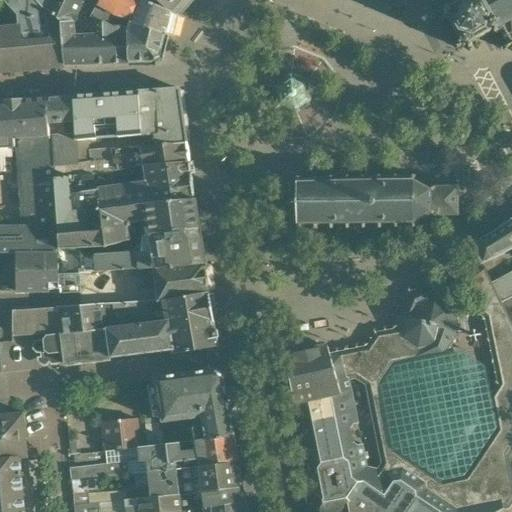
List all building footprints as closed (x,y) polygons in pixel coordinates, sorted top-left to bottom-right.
[(18,28),(23,69),(65,66),(62,24),(41,26),(39,13),(44,9),(35,0),(1,0),(17,15),(18,28)] [(35,0),(44,9),(62,23),(62,24),(73,23),(84,0),(35,0)] [(139,0),(101,0),(99,7),(119,16),(119,17),(132,21),(131,24),(166,35),(171,13),(139,0)] [(139,0),(171,13),(183,0),(139,0)] [(511,0),(466,0),(452,8),(449,4),(444,6),(447,12),(444,13),(446,16),(439,19),(442,24),(449,20),(461,42),(454,45),(457,50),(464,46),(465,48),(467,46),(470,52),(475,50),(472,44),(493,32),(494,34),(492,35),(501,51),(504,49),(505,52),(510,49),(511,51),(511,50),(511,0)] [(103,35),(103,64),(152,63),(159,58),(166,35),(131,24),(132,21),(119,17),(119,16),(99,7),(97,6),(92,17),(102,24),(103,35)] [(103,64),(103,35),(76,35),(75,24),(73,23),(62,24),(65,66),(103,64)] [(0,71),(23,69),(18,28),(0,29),(0,71)] [(305,83),(292,78),(292,76),(289,76),(290,79),(279,87),(276,86),(275,88),(278,89),(280,103),(278,104),(279,107),(282,105),(294,110),(295,112),(297,112),(297,109),(307,101),(309,102),(310,100),(308,99),(306,86),(308,84),(307,82),(305,83)] [(179,90),(137,93),(141,135),(148,135),(149,146),(187,143),(179,90)] [(137,93),(74,97),(76,133),(76,141),(95,139),(94,121),(117,119),(119,137),(141,135),(137,93)] [(74,97),(45,99),(48,137),(52,136),(52,135),(76,133),(74,97)] [(45,99),(0,102),(0,147),(18,147),(18,139),(48,137),(45,99)] [(76,133),(52,135),(52,136),(54,168),(78,165),(78,164),(76,141),(76,133)] [(48,137),(18,139),(18,147),(19,149),(18,150),(19,163),(24,228),(26,254),(58,254),(59,275),(67,274),(66,249),(59,250),(58,236),(54,179),(54,168),(52,136),(48,137)] [(149,146),(128,148),(129,163),(143,161),(144,166),(189,163),(187,143),(149,146)] [(128,148),(112,149),(113,160),(101,162),(102,166),(129,164),(129,163),(128,148)] [(112,149),(90,152),(90,162),(90,163),(101,162),(113,160),(112,149)] [(78,164),(78,165),(54,168),(54,179),(102,173),(102,166),(101,162),(90,163),(90,162),(78,164)] [(102,173),(54,179),(58,236),(104,232),(102,211),(150,204),(150,205),(195,201),(189,163),(144,166),(146,178),(139,179),(140,185),(114,188),(112,172),(102,173)] [(378,176),(378,181),(366,181),(366,177),(362,177),(362,181),(350,181),(350,177),(347,177),(347,168),(332,168),(332,177),(329,177),(329,182),(317,182),(317,177),(313,177),(313,182),(301,182),(301,178),(297,178),(297,182),(295,182),(296,226),(298,226),(298,230),(302,230),(302,225),(314,225),(314,230),(318,230),(318,225),(330,225),(330,230),(334,229),(334,225),(346,225),(346,229),(350,229),(350,225),(362,225),(362,229),(367,229),(367,225),(378,224),(378,229),(382,229),(382,224),(394,224),(394,229),(398,229),(398,224),(411,224),(412,229),(416,228),(415,224),(430,216),(434,218),(459,217),(458,187),(434,188),(430,189),(415,182),(416,177),(412,176),(410,180),(398,181),(398,176),(394,176),(394,181),(382,181),(382,176),(378,176)] [(104,232),(58,236),(59,250),(82,249),(106,247),(129,241),(128,240),(126,224),(147,220),(149,235),(199,229),(195,201),(150,205),(150,204),(102,211),(104,232)] [(511,220),(472,245),(482,266),(494,260),(506,254),(511,251),(511,250),(511,220)] [(24,228),(0,228),(0,254),(13,254),(16,254),(26,254),(24,228)] [(153,250),(138,253),(82,257),(82,249),(66,249),(67,274),(131,270),(140,269),(140,270),(154,270),(154,269),(205,265),(199,229),(149,235),(150,235),(153,250)] [(13,254),(0,254),(0,264),(17,264),(16,254),(13,254)] [(58,254),(26,254),(16,254),(17,264),(17,293),(55,292),(55,289),(76,288),(75,274),(67,274),(59,275),(58,254)] [(511,265),(506,254),(494,260),(500,273),(511,266),(511,265)] [(76,288),(55,289),(55,292),(57,308),(157,301),(157,302),(158,302),(164,301),(209,293),(205,265),(154,269),(154,270),(155,282),(101,286),(76,288)] [(393,318),(394,328),(375,331),(365,345),(329,352),(331,359),(346,356),(352,360),(357,379),(367,385),(382,464),(378,470),(368,467),(369,476),(373,479),(375,476),(377,477),(375,480),(382,485),(389,475),(402,473),(422,486),(423,491),(432,490),(431,486),(433,486),(434,486),(437,500),(444,499),(444,495),(447,495),(449,509),(457,508),(456,504),(459,503),(460,507),(466,511),(502,505),(503,510),(509,509),(511,503),(511,473),(509,458),(511,453),(511,328),(500,303),(490,284),(482,266),(466,279),(408,289),(401,300),(392,305),(394,317),(393,318)] [(140,269),(131,270),(132,278),(140,278),(140,270),(140,269)] [(110,280),(110,271),(100,272),(101,281),(110,280)] [(100,272),(75,274),(76,288),(101,286),(101,281),(100,272)] [(511,272),(490,284),(500,303),(511,297),(511,272)] [(157,301),(57,308),(34,310),(36,331),(60,329),(61,335),(47,336),(44,341),(36,342),(33,347),(33,351),(37,354),(42,353),(43,357),(50,363),(53,366),(173,351),(174,354),(218,347),(209,293),(164,301),(158,302),(157,302),(157,301)] [(511,297),(500,303),(511,328),(511,297)] [(34,310),(13,311),(13,333),(36,331),(34,310)] [(296,406),(352,393),(349,381),(357,379),(352,360),(346,356),(331,359),(329,352),(327,347),(285,355),(296,406)] [(214,371),(155,379),(155,380),(163,423),(192,419),(193,428),(203,426),(203,427),(205,440),(195,441),(178,443),(178,444),(179,444),(195,442),(234,437),(223,377),(214,371)] [(352,393),(296,406),(292,410),(300,448),(305,452),(301,457),(303,464),(308,468),(313,491),(311,491),(306,499),(308,511),(337,511),(338,511),(341,511),(501,511),(503,510),(502,505),(466,511),(460,507),(459,503),(456,504),(457,508),(449,509),(447,495),(444,495),(444,499),(437,500),(433,486),(431,486),(432,490),(423,491),(422,486),(402,473),(389,475),(382,485),(375,480),(377,477),(375,476),(373,479),(369,476),(368,467),(363,445),(359,446),(354,443),(351,429),(354,425),(359,424),(352,393)] [(0,482),(30,479),(24,414),(0,415),(0,482)] [(137,419),(102,423),(106,452),(141,448),(137,419)] [(159,423),(145,425),(148,447),(163,446),(161,430),(159,431),(159,423)] [(107,464),(237,451),(234,437),(195,442),(197,452),(180,454),(179,444),(178,444),(163,446),(148,447),(141,448),(106,452),(107,464)] [(237,451),(107,464),(107,465),(109,477),(148,474),(148,475),(149,474),(177,470),(239,463),(237,451)] [(177,470),(149,474),(150,490),(136,491),(137,500),(179,495),(179,496),(243,488),(239,463),(177,470)] [(107,465),(70,469),(71,482),(96,479),(109,477),(107,465)] [(0,511),(33,511),(30,479),(0,482),(0,511)] [(96,479),(82,480),(83,491),(97,489),(96,479)] [(137,500),(125,501),(126,510),(126,511),(167,511),(172,511),(204,509),(204,508),(246,502),(243,488),(179,496),(179,495),(137,500)] [(125,501),(117,502),(118,511),(126,510),(125,501)] [(247,511),(246,502),(204,508),(204,509),(204,511),(247,511)] [(99,503),(75,506),(75,511),(87,511),(87,510),(99,509),(99,503)]
